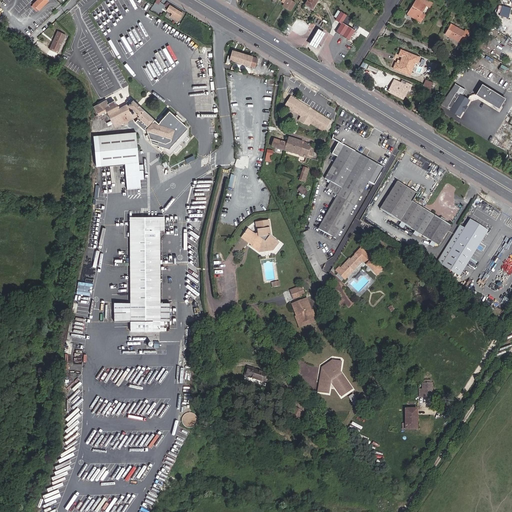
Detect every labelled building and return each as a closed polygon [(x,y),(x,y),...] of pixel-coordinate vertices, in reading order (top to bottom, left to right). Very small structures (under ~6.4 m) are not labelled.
[(39,10),(48,1),(47,0),(37,0),(33,4),(39,10)] [(297,2),(292,0),(286,0),(285,3),(285,4),(289,6),(288,8),(292,11),(297,2)] [(421,13),(426,5),(429,7),(432,3),(427,0),(415,0),(408,13),(417,18),(417,20),(420,22),(425,15),(421,13)] [(177,21),(183,13),(169,5),(166,10),(172,14),(170,17),(177,21)] [(509,16),(511,6),(499,5),(497,15),(509,16)] [(349,40),(355,30),(347,25),(342,22),(346,16),(347,15),(341,11),(335,20),(341,24),(336,32),(349,40)] [(347,25),(351,19),(346,16),(342,22),(347,25)] [(306,31),(307,28),(306,25),(304,23),(302,22),(298,22),(296,23),(294,26),(294,29),(296,32),(298,34),(300,34),(304,33),(306,31)] [(464,41),(469,32),(465,30),(464,31),(451,24),(450,27),(453,28),(450,34),(447,32),(445,34),(459,42),(459,41),(460,39),(464,41)] [(316,49),(326,33),(318,28),(308,44),(316,49)] [(57,53),(65,35),(58,31),(49,50),(57,53)] [(409,75),(415,62),(418,63),(420,58),(401,50),(398,55),(402,57),(400,61),(400,63),(399,64),(395,63),(393,68),(409,75)] [(255,68),(257,58),(233,51),(232,52),(230,60),(255,68)] [(409,91),(412,85),(402,81),(401,83),(394,80),(388,91),(402,99),(407,91),(409,91)] [(430,89),(432,83),(425,80),(423,86),(430,89)] [(465,106),(469,100),(462,96),(457,93),(460,87),(455,84),(441,105),(459,116),(463,110),(465,106)] [(499,109),(505,98),(482,84),(475,94),(499,109)] [(462,96),(466,90),(460,87),(457,93),(462,96)] [(323,132),(330,122),(310,110),(310,111),(306,109),(307,107),(290,97),(285,106),(301,117),(298,121),(308,126),(310,124),(323,132)] [(175,140),(177,134),(174,130),(158,124),(131,99),(130,99),(126,102),(126,104),(127,104),(118,109),(115,103),(115,104),(113,101),(108,104),(106,101),(94,107),(98,116),(107,111),(115,127),(124,123),(127,122),(137,117),(148,127),(146,129),(151,144),(160,146),(170,142),(175,140)] [(139,165),(136,132),(93,136),(96,166),(125,164),(127,190),(141,188),(140,180),(139,171),(139,170),(139,165)] [(310,158),(313,149),(313,148),(310,147),(310,145),(288,138),(286,144),(284,151),(306,158),(309,158),(310,158)] [(284,151),(286,144),(274,140),(271,147),(284,151)] [(374,185),(384,168),(338,142),(332,154),(337,157),(325,179),(327,180),(330,182),(329,183),(327,188),(329,189),(333,191),(331,193),(330,195),(336,198),(318,229),(335,239),(368,182),(374,185)] [(272,156),(273,151),(267,150),(265,161),(271,162),(272,156)] [(311,174),(303,170),(301,169),(296,179),(302,181),(307,183),(311,174)] [(404,224),(416,204),(412,202),(416,194),(397,182),(380,209),(404,224)] [(305,196),(308,192),(301,186),(298,190),(300,192),(303,194),(305,196)] [(438,245),(450,226),(416,204),(404,224),(438,245)] [(160,303),(160,263),(160,228),(164,228),(164,218),(129,219),(130,312),(114,312),(114,322),(130,322),(130,331),(150,331),(166,331),(169,329),(169,303),(160,303)] [(272,249),(277,242),(271,237),(268,220),(256,222),(257,234),(255,234),(247,229),(241,238),(248,243),(250,242),(252,244),(251,245),(255,248),(256,247),(259,248),(259,251),(272,249)] [(469,221),(464,228),(459,226),(437,263),(461,276),(486,230),(469,221)] [(317,251),(309,234),(302,237),(301,242),(307,256),(317,251)] [(273,251),(279,243),(277,242),(272,249),(259,251),(259,248),(256,247),(255,248),(251,245),(250,246),(259,253),(273,251)] [(376,275),(383,269),(372,258),(370,260),(367,257),(369,255),(361,248),(355,255),(350,260),(349,262),(347,260),(340,268),(338,267),(335,271),(344,279),(349,273),(351,274),(363,262),(376,275)] [(326,261),(321,249),(317,251),(307,256),(313,268),(318,265),(326,261)] [(323,285),(328,276),(321,272),(318,265),(313,268),(317,278),(322,285),(323,285)] [(300,297),(297,288),(290,291),(293,299),(300,297)] [(312,319),(304,299),(294,303),(302,323),(312,319)] [(313,323),(312,319),(302,323),(294,303),(292,304),(297,317),(296,317),(300,328),(313,323)] [(352,389),(340,372),(341,364),(333,363),(323,370),(324,372),(324,375),(321,374),(318,392),(329,393),(330,384),(332,383),(342,397),(352,389)] [(266,384),(269,375),(248,367),(245,376),(266,384)] [(432,397),(432,384),(431,384),(424,384),(422,384),(422,390),(422,397),(432,397)] [(298,417),(302,411),(295,407),(292,414),(298,417)] [(417,429),(417,409),(405,409),(405,424),(405,429),(417,429)] [(295,424),(298,417),(292,414),(288,421),(295,424)]
